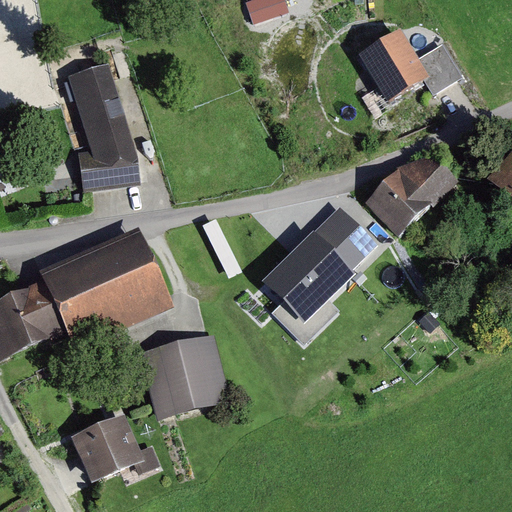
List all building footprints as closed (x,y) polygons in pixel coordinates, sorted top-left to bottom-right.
[(402,42),(360,67),(387,114),(429,90),(436,102),(465,86),(446,52),(417,69),(402,42)] [(93,159),(84,160),(86,196),(142,189),(138,159),(110,72),(71,84),(93,159)] [(365,214),(401,249),(460,190),(431,163),(400,174),(365,214)] [(511,163),(490,189),(511,207),(511,163)] [(340,230),(260,313),(301,352),(401,249),(365,214),(353,202),(333,223),(340,230)] [(44,294),(0,311),(0,368),(64,344),(68,355),(169,316),(140,242),(40,281),(44,294)] [(221,345),(146,360),(160,424),(234,409),(221,345)] [(123,425),(71,446),(90,491),(136,472),(139,481),(161,472),(154,455),(138,461),(123,425)]
